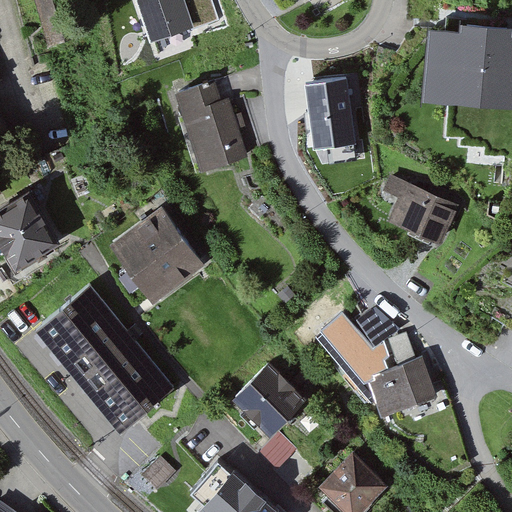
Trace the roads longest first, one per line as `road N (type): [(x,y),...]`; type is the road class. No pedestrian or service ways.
road 1 (residential): [(279,44),(278,147),(337,241),(459,358)]
road 2 (residential): [(459,358),(479,465),(511,511)]
road 3 (tertiary): [(0,402),(101,511)]
road 4 (residential): [(279,44),(330,50),(370,36),(383,0)]
